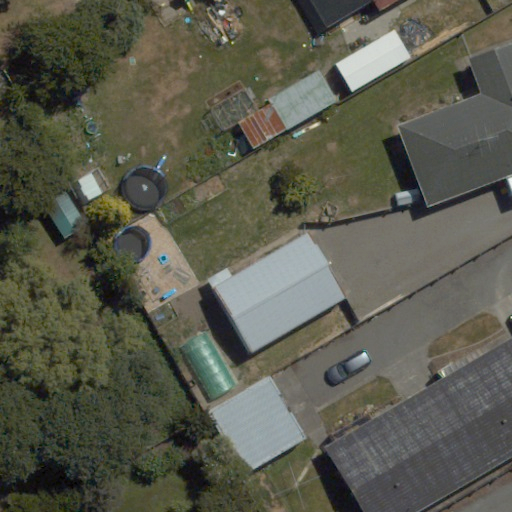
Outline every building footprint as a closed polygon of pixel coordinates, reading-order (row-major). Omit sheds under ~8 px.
[(369,0),(380,19),(412,0),(369,0)] [(389,133),(417,210),(503,178),(508,193),(511,192),(511,50),(470,66),(482,98),(389,133)] [(310,223),(203,281),(244,357),(351,298),(310,223)] [(511,344),(322,456),(354,511),(437,511),(511,468),(511,344)] [(268,375),(205,414),(248,483),(311,444),(268,375)]
